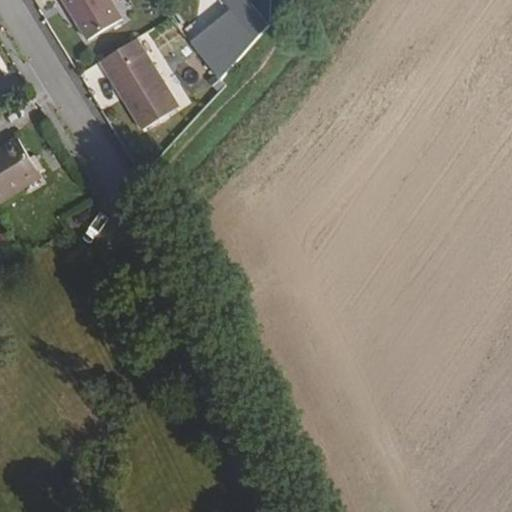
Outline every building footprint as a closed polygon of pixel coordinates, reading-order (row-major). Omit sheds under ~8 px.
[(61,0),(82,33),(114,12),(106,0),(61,0)] [(171,20),(147,41),(169,65),(192,44),(171,20)] [(129,32),(94,53),(136,121),(171,100),(129,32)] [(0,197),(17,186),(14,179),(31,168),(12,136),(0,143),(0,197)] [(14,179),(17,186),(35,175),(31,168),(14,179)]
